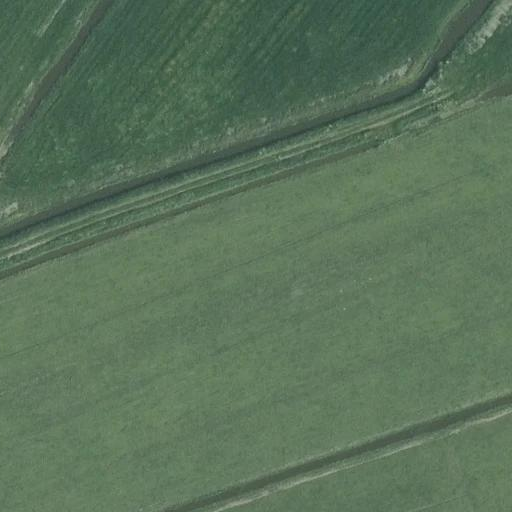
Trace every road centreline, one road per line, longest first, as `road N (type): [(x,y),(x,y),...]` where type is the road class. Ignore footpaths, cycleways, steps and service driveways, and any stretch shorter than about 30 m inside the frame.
road 1 (track): [(448,92),(426,108),(0,260)]
road 2 (track): [(151,24),(34,185),(0,189)]
